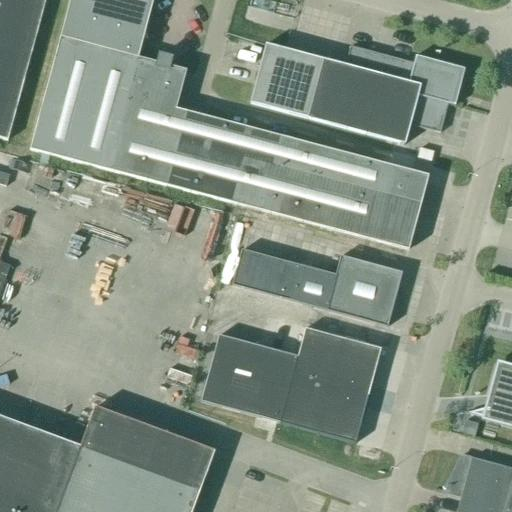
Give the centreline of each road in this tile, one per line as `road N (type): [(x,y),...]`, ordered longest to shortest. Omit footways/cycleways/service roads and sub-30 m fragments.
road 1 (unclassified): [(393,511),(511,72)]
road 2 (unclassified): [(511,33),(387,0)]
